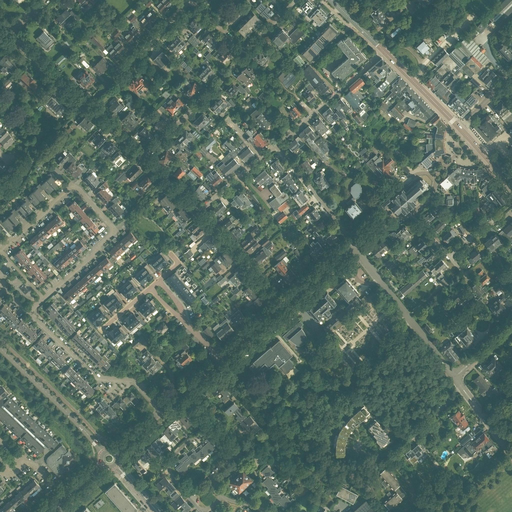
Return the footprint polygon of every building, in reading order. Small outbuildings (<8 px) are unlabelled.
[(78,0),(78,1),(80,3),(77,6),(84,13),(87,10),(84,7),(89,3),(91,6),(96,1),(94,0),(78,0)] [(306,0),(300,6),(301,6),(299,7),(303,11),(304,10),(306,11),(303,14),(304,16),(307,13),(314,6),(314,5),(313,5),(315,3),(311,0),(306,0)] [(511,0),(504,0),(488,17),(497,26),(511,10),(511,0)] [(163,13),(168,8),(161,1),(156,6),(163,13)] [(266,7),(262,2),(257,7),(260,11),(267,18),(271,14),(273,12),(271,10),(271,11),(267,7),(266,7)] [(249,4),(243,9),(247,13),(252,8),(249,4)] [(372,9),(370,11),(371,13),(374,17),(374,19),(375,21),(378,22),(380,24),(381,24),(386,19),(384,16),(385,15),(384,14),(386,12),(384,11),(385,10),(385,8),(383,6),(381,6),(376,10),(375,10),(374,10),(372,9)] [(315,21),(324,11),(320,8),(319,10),(318,9),(313,13),(311,11),(307,15),(309,17),(310,16),(315,21)] [(79,16),(73,9),(69,13),(67,10),(57,19),(60,23),(61,23),(63,26),(73,17),(74,16),(76,18),(79,16)] [(152,23),(156,20),(158,18),(151,11),(146,16),(152,23)] [(327,15),(324,11),(315,21),(319,25),(320,24),(322,26),(326,22),(324,20),(326,17),(325,16),(327,15)] [(134,20),(136,18),(130,12),(128,14),(134,20)] [(252,12),(244,20),(236,28),(246,38),(253,31),(252,31),(254,29),(255,28),(256,29),(263,22),(252,12)] [(132,23),(134,20),(128,14),(126,16),(128,18),(127,18),(132,23)] [(148,28),(152,23),(146,16),(141,21),(148,28)] [(199,23),(194,19),(189,24),(192,27),(189,29),(194,34),(200,27),(201,29),(204,27),(199,23)] [(481,34),(484,30),(483,29),(488,25),(484,21),(472,32),(468,36),(472,40),(476,36),(476,35),(479,32),(481,34)] [(402,24),(401,22),(400,22),(387,33),(386,33),(386,34),(391,40),(392,40),(405,29),(406,28),(407,27),(403,23),(402,24)] [(329,25),(326,28),(336,37),(340,33),(330,23),(329,24),(329,25)] [(507,23),(500,30),(502,32),(509,25),(507,23)] [(132,29),(130,32),(137,39),(142,34),(133,25),(131,28),(132,29)] [(118,36),(120,34),(114,27),(112,29),(118,36)] [(293,44),(304,33),(298,27),(289,36),(282,29),(281,31),(279,30),(276,33),(281,38),(286,43),(289,39),(293,44)] [(326,28),(322,32),(332,42),(336,37),(326,28)] [(116,38),(118,36),(112,29),(110,32),(116,38)] [(37,38),(44,46),(47,43),(50,46),(55,41),(50,36),(49,36),(45,31),(37,38)] [(132,44),(137,39),(130,32),(125,36),(132,44)] [(208,44),(215,37),(210,32),(206,37),(205,36),(201,41),(203,43),(205,41),(208,44)] [(322,32),(318,36),(327,46),(332,42),(322,32)] [(281,50),(283,47),(282,46),(286,43),(281,38),(276,33),(273,36),(274,38),(273,39),(279,46),(278,47),(281,50)] [(93,37),(90,35),(88,37),(90,40),(91,40),(96,45),(99,43),(93,37)] [(192,44),(196,40),(197,39),(193,35),(188,40),(192,44)] [(432,49),(430,47),(432,45),(430,42),(432,41),(426,35),(423,38),(423,39),(415,46),(415,47),(416,47),(417,49),(417,50),(419,52),(420,52),(422,54),(424,52),(426,54),(432,49)] [(182,40),(177,36),(173,41),(180,48),(182,49),(187,44),(183,40),(182,40)] [(327,46),(318,36),(314,41),(323,50),(327,46)] [(472,40),(468,36),(462,42),(473,55),(474,55),(483,64),(488,59),(479,49),(480,48),(472,40)] [(211,50),(215,46),(219,41),(215,37),(208,44),(211,47),(209,48),(211,50)] [(348,37),(343,41),(342,39),(337,43),(348,56),(348,57),(331,72),(335,76),(337,74),(341,79),(361,62),(362,63),(365,59),(365,58),(366,56),(362,53),(348,37)] [(509,61),(511,58),(511,57),(511,55),(511,54),(506,48),(507,47),(502,40),(501,42),(502,43),(500,45),(502,47),(498,50),(508,60),(509,61)] [(177,54),(179,52),(177,51),(180,48),(173,41),(168,45),(173,50),(177,54)] [(310,45),(319,54),(323,50),(314,41),(310,45)] [(121,54),(126,49),(119,42),(114,47),(121,54)] [(473,55),(462,42),(448,55),(457,64),(459,67),(457,69),(460,72),(462,73),(464,71),(470,77),(479,68),(483,64),(474,55),(473,55)] [(103,51),(105,49),(99,43),(96,45),(103,51)] [(116,59),(121,54),(114,47),(111,44),(107,49),(109,52),(116,59)] [(310,45),(305,49),(315,58),(319,54),(310,45)] [(315,58),(305,49),(301,53),(311,63),(315,58)] [(437,66),(449,54),(444,49),(432,61),(437,66)] [(166,56),(162,51),(157,55),(154,59),(160,66),(161,66),(162,68),(167,63),(167,64),(169,62),(170,62),(171,62),(170,61),(171,60),(169,59),(166,56)] [(232,55),(227,51),(223,55),(222,54),(221,55),(219,53),(215,57),(219,60),(220,58),(225,63),(232,55)] [(266,63),(273,54),(271,52),(265,58),(259,52),(257,54),(255,53),(252,56),(254,57),(262,65),(264,61),(266,63)] [(59,65),(69,55),(66,53),(56,62),(59,65)] [(298,54),(293,59),(300,67),(305,62),(298,54)] [(432,90),(433,89),(451,71),(450,71),(455,67),(457,64),(448,55),(431,72),(434,75),(425,84),(432,90)] [(11,63),(4,56),(0,60),(0,63),(3,66),(0,68),(0,70),(4,74),(7,70),(9,72),(10,70),(15,74),(13,75),(14,76),(19,69),(14,65),(15,65),(12,62),(11,63)] [(105,70),(110,65),(103,57),(97,63),(105,70)] [(89,66),(82,58),(79,60),(81,63),(81,62),(87,68),(89,66)] [(384,61),(382,59),(363,75),(367,79),(372,74),(376,79),(374,81),(376,83),(378,82),(384,76),(380,72),(383,69),(383,68),(387,63),(385,61),(384,61)] [(100,75),(105,70),(97,63),(92,68),(100,75)] [(210,77),(215,72),(210,68),(210,67),(206,63),(204,65),(206,67),(203,70),(210,77)] [(309,65),(308,64),(307,63),(300,69),(302,72),(301,72),(322,95),(329,88),(309,65)] [(387,76),(392,70),(393,69),(387,64),(387,63),(383,68),(383,69),(380,72),(384,76),(385,75),(387,76)] [(445,93),(449,89),(448,88),(454,82),(458,78),(456,76),(460,72),(457,69),(459,67),(457,64),(455,67),(450,71),(451,71),(433,89),(436,91),(434,93),(440,98),(443,95),(443,94),(445,93)] [(275,80),(285,89),(298,74),(289,66),(275,80)] [(248,69),(246,68),(242,70),(242,72),(250,80),(253,79),(255,74),(252,73),(250,69),(248,69)] [(498,77),(489,68),(488,69),(487,70),(484,73),(494,82),(495,80),(498,77)] [(188,79),(190,77),(192,75),(188,72),(189,71),(186,69),(183,71),(186,74),(185,76),(188,79)] [(210,77),(203,70),(200,73),(198,71),(196,73),(200,77),(201,77),(205,81),(210,77)] [(89,74),(86,71),(84,73),(81,76),(78,79),(81,82),(79,84),(84,88),(85,86),(86,87),(90,82),(91,83),(94,79),(89,74)] [(386,86),(397,75),(393,71),(385,79),(382,82),(386,86)] [(246,85),(248,84),(250,80),(242,72),(238,74),(237,77),(246,85)] [(484,79),(483,80),(489,87),(490,86),(493,83),(494,82),(484,73),(481,76),(484,79)] [(30,79),(24,74),(18,81),(23,86),(25,84),(28,87),(27,89),(32,94),(39,87),(34,83),(35,81),(31,77),(30,79)] [(142,78),(142,76),(141,75),(140,75),(138,76),(135,78),(136,78),(134,81),(132,79),(129,83),(137,92),(139,94),(143,90),(141,89),(144,86),(145,87),(150,83),(148,81),(146,82),(142,78)] [(392,92),(400,84),(400,83),(403,80),(400,76),(398,76),(395,79),(397,80),(392,85),(393,87),(390,90),(392,92)] [(349,87),(351,90),(354,94),(365,84),(360,78),(349,87)] [(0,88),(3,92),(6,90),(4,88),(11,82),(9,80),(0,87),(0,88)] [(397,95),(408,85),(403,80),(400,83),(400,84),(392,92),(385,99),(386,100),(384,102),(385,102),(385,103),(387,105),(389,103),(397,95)] [(192,85),(187,81),(185,83),(189,88),(194,93),(200,87),(195,82),(192,85)] [(379,97),(383,93),(381,91),(386,86),(382,82),(380,84),(375,89),(373,91),(379,97)] [(450,98),(453,94),(449,90),(455,84),(454,82),(448,88),(449,89),(445,93),(443,94),(443,95),(440,98),(445,104),(450,98)] [(189,98),(194,93),(189,88),(185,83),(183,86),(186,89),(184,91),(185,92),(184,93),(189,98)] [(238,88),(233,83),(226,90),(231,96),(236,90),(237,91),(238,91),(239,90),(243,94),(246,91),(240,85),(238,88)] [(314,88),(309,83),(306,86),(308,89),(306,91),(308,94),(305,97),(310,103),(316,98),(310,91),(314,88)] [(406,95),(412,89),(408,85),(397,95),(399,98),(404,93),(406,95)] [(166,99),(172,93),(168,89),(162,95),(166,99)] [(408,111),(412,107),(410,104),(408,102),(417,94),(412,89),(406,95),(407,96),(402,101),(403,102),(400,105),(404,109),(405,110),(408,111)] [(354,94),(351,90),(344,97),(354,109),(362,102),(366,98),(363,95),(360,97),(358,98),(354,94)] [(66,109),(56,99),(55,99),(57,97),(50,91),(45,96),(49,100),(44,105),(48,108),(50,106),(56,112),(57,113),(55,115),(58,118),(66,109)] [(455,109),(462,103),(459,100),(461,97),(457,92),(454,95),(456,96),(448,103),(449,103),(447,105),(450,107),(452,106),(455,109)] [(415,105),(421,99),(417,94),(408,102),(410,104),(412,107),(415,104),(415,105)] [(463,102),(455,110),(459,113),(462,117),(462,116),(463,117),(464,117),(466,116),(466,114),(465,114),(478,101),(471,94),(463,102)] [(227,103),(226,103),(220,96),(215,101),(216,102),(222,107),(224,109),(230,104),(233,107),(236,104),(230,99),(227,102),(228,102),(227,103)] [(255,107),(257,105),(255,103),(257,101),(251,96),(246,101),(248,103),(247,104),(250,106),(251,105),(251,106),(252,105),(255,107)] [(121,104),(115,98),(110,102),(112,105),(110,107),(115,112),(117,110),(119,111),(125,106),(124,105),(122,102),(121,104)] [(173,114),(177,110),(171,104),(172,103),(169,101),(168,99),(165,102),(169,105),(166,108),(173,114)] [(183,104),(178,99),(174,102),(171,99),(169,101),(172,103),(171,104),(177,110),(183,104)] [(341,99),(337,102),(344,109),(345,111),(347,113),(351,109),(350,107),(346,103),(345,104),(341,99)] [(413,114),(425,103),(421,99),(415,105),(415,104),(412,107),(408,111),(413,114)] [(400,105),(403,102),(402,101),(399,104),(398,102),(395,106),(397,109),(402,113),(405,110),(404,109),(400,105)] [(511,112),(511,113),(502,101),(493,109),(509,127),(511,123),(511,112)] [(217,112),(222,107),(216,102),(211,107),(217,112)] [(298,116),(302,112),(296,105),(297,105),(294,102),(291,104),(294,107),(288,112),(294,118),(298,115),(298,116)] [(336,111),(342,118),(344,120),(347,118),(346,116),(342,111),(344,109),(337,102),(334,105),(335,106),(333,107),(336,111)] [(362,102),(354,109),(356,111),(361,117),(366,112),(362,108),(365,105),(362,102)] [(384,112),(388,108),(388,107),(387,105),(385,103),(380,108),(384,112)] [(418,117),(429,106),(425,103),(413,114),(418,117)] [(425,120),(434,112),(429,106),(418,117),(425,120)] [(160,116),(163,113),(158,108),(153,113),(157,117),(159,115),(160,116)] [(261,113),(257,108),(250,114),(254,119),(263,129),(270,123),(261,113)] [(334,113),(330,108),(326,111),(333,119),(334,121),(339,117),(335,112),(334,113)] [(404,115),(402,113),(397,109),(393,113),(391,110),(389,112),(392,115),(394,114),(395,116),(396,115),(400,119),(404,115)] [(276,119),(278,117),(282,114),(278,110),(273,114),(276,119)] [(127,125),(134,118),(136,116),(132,113),(130,111),(126,115),(127,116),(122,120),(127,125)] [(331,123),(334,121),(333,119),(326,111),(323,114),(331,123)] [(145,122),(151,115),(148,112),(142,119),(145,122)] [(369,116),(366,112),(361,117),(364,120),(369,116)] [(198,118),(206,126),(214,119),(210,115),(207,118),(203,114),(198,118)] [(285,125),(289,122),(282,114),(278,117),(285,125)] [(360,125),(364,121),(357,114),(353,117),(360,125)] [(441,119),(437,114),(430,121),(434,125),(435,125),(441,119)] [(497,137),(501,135),(499,133),(502,130),(489,115),(478,125),(474,128),(487,143),(491,140),(495,136),(497,137)] [(88,120),(85,117),(79,124),(77,126),(80,128),(82,126),(87,131),(90,128),(91,129),(95,126),(93,124),(90,121),(89,120),(88,120)] [(159,132),(168,123),(162,117),(153,126),(159,132)] [(325,132),(329,129),(319,117),(315,120),(319,125),(321,127),(325,132)] [(137,121),(134,118),(127,125),(131,130),(136,125),(136,126),(140,122),(138,119),(137,121)] [(208,129),(206,126),(198,118),(193,123),(199,129),(198,129),(200,132),(204,128),(206,131),(208,129)] [(346,129),(349,126),(342,118),(339,121),(346,129)] [(410,128),(413,128),(416,122),(409,119),(406,125),(410,128)] [(445,135),(445,134),(446,131),(448,126),(441,119),(435,125),(436,126),(434,128),(433,132),(445,135)] [(321,135),(325,132),(321,127),(319,125),(315,120),(311,124),(321,135)] [(250,131),(247,128),(248,127),(246,124),(241,128),(244,131),(244,130),(249,135),(245,138),(248,142),(250,140),(254,136),(253,135),(256,133),(257,132),(253,128),(250,131)] [(309,126),(304,130),(311,138),(314,142),(324,154),(329,150),(327,147),(324,143),(325,143),(318,134),(315,137),(312,134),(314,132),(309,126)] [(6,132),(2,128),(0,130),(0,140),(1,142),(9,134),(7,131),(6,132)] [(151,139),(153,137),(145,128),(139,133),(146,140),(147,140),(150,138),(151,139)] [(103,134),(102,133),(101,135),(95,130),(89,137),(92,139),(92,140),(94,142),(99,146),(107,138),(106,137),(107,136),(104,133),(103,134)] [(198,138),(200,136),(195,130),(192,133),(198,138)] [(299,134),(300,135),(304,140),(306,139),(308,142),(315,150),(317,153),(317,152),(325,161),(328,158),(324,154),(314,142),(311,138),(304,130),(299,134)] [(186,131),(179,138),(188,147),(188,146),(191,149),(192,148),(187,142),(190,139),(191,141),(194,138),(192,137),(193,136),(190,132),(189,134),(186,131)] [(262,134),(260,132),(259,133),(259,134),(257,135),(255,136),(263,146),(268,142),(268,141),(268,140),(262,134)] [(6,149),(14,141),(11,137),(12,136),(9,134),(1,142),(3,144),(2,145),(6,149)] [(263,146),(255,136),(254,136),(250,140),(252,143),(254,146),(256,145),(259,149),(263,146)] [(297,156),(304,151),(301,147),(305,144),(298,136),(295,139),(295,138),(287,145),(293,152),(293,151),(297,156)] [(179,138),(174,142),(180,148),(183,146),(186,150),(187,150),(189,151),(191,149),(188,146),(188,147),(179,138)] [(207,149),(213,144),(209,140),(204,145),(207,149)] [(234,147),(227,140),(223,144),(230,151),(226,156),(226,157),(230,161),(230,162),(233,165),(236,168),(240,165),(239,163),(239,164),(234,158),(234,157),(238,154),(238,153),(241,151),(240,150),(236,145),(234,147)] [(117,147),(115,146),(115,145),(115,144),(113,142),(112,142),(108,147),(106,145),(101,150),(106,155),(107,154),(109,156),(111,154),(117,147)] [(238,153),(238,154),(245,162),(246,162),(248,160),(248,159),(247,158),(251,156),(254,154),(253,154),(253,153),(248,147),(244,142),(241,144),(243,147),(240,150),(241,151),(238,153)] [(435,150),(445,148),(444,143),(434,144),(431,144),(430,144),(426,144),(427,151),(432,150),(435,149),(435,150)] [(203,147),(199,150),(205,155),(208,152),(203,147)] [(432,152),(428,156),(434,162),(438,159),(446,152),(445,148),(435,150),(433,152),(432,152)] [(122,153),(120,150),(119,150),(118,151),(111,158),(109,160),(113,165),(115,162),(120,167),(127,160),(125,159),(121,154),(122,153)] [(169,162),(170,161),(171,160),(174,157),(167,150),(162,155),(169,162)] [(197,150),(193,154),(198,159),(202,155),(197,150)] [(180,156),(178,153),(178,152),(175,155),(183,163),(186,161),(188,159),(182,154),(180,156)] [(66,156),(63,153),(56,161),(62,166),(67,160),(69,162),(73,157),(73,156),(69,153),(66,156)] [(169,162),(162,155),(157,160),(163,165),(166,162),(167,164),(169,163),(169,162)] [(378,157),(376,155),(373,158),(367,164),(373,171),(375,174),(376,173),(376,174),(378,177),(379,176),(379,177),(381,179),(386,175),(387,177),(393,172),(391,170),(394,168),(391,165),(394,161),(389,156),(385,159),(381,155),(378,157)] [(434,162),(428,156),(426,157),(425,155),(423,157),(424,159),(420,162),(418,164),(421,168),(423,166),(426,169),(434,163),(434,162)] [(74,163),(77,160),(73,157),(69,162),(67,164),(69,166),(66,170),(71,174),(77,166),(74,163)] [(232,172),(236,168),(233,165),(230,162),(230,161),(226,157),(222,161),(232,172)] [(304,170),(311,165),(306,159),(300,164),(304,170)] [(273,161),(270,163),(271,164),(271,165),(274,168),(271,170),(272,172),(275,170),(279,168),(277,166),(280,163),(280,162),(279,161),(278,161),(277,160),(276,161),(275,160),(273,161)] [(318,160),(315,162),(311,165),(304,170),(307,174),(316,167),(314,166),(320,162),(318,160)] [(221,170),(222,169),(227,176),(232,172),(222,161),(217,165),(221,170)] [(92,170),(98,165),(95,163),(91,167),(91,169),(87,173),(89,176),(83,181),(86,184),(86,183),(88,185),(97,176),(92,170)] [(279,168),(275,170),(279,174),(285,170),(284,169),(284,168),(283,167),(281,164),(280,163),(277,166),(279,168)] [(406,166),(403,163),(401,166),(407,173),(412,168),(408,164),(406,166)] [(77,166),(71,174),(75,178),(79,174),(81,176),(87,169),(84,166),(83,168),(79,164),(77,166)] [(194,166),(192,165),(191,167),(192,168),(191,170),(199,178),(203,174),(194,166)] [(139,168),(137,166),(127,175),(125,173),(118,180),(120,182),(123,179),(125,181),(129,177),(132,181),(142,171),(141,170),(142,170),(140,168),(139,168)] [(187,170),(182,166),(180,167),(174,174),(179,179),(185,172),(187,170)] [(461,173),(462,168),(458,166),(450,172),(459,181),(461,179),(461,178),(461,175),(459,174),(460,173),(461,173)] [(495,178),(491,174),(484,166),(480,168),(476,169),(476,180),(476,181),(476,182),(477,182),(476,178),(482,177),(484,180),(487,184),(489,182),(490,183),(495,178)] [(471,169),(467,169),(462,168),(461,173),(460,173),(459,174),(461,175),(461,178),(464,178),(464,182),(471,182),(471,186),(477,185),(476,182),(476,181),(476,180),(476,169),(475,169),(471,169)] [(116,182),(125,172),(122,169),(113,179),(116,182)] [(220,182),(223,179),(215,169),(212,172),(214,174),(213,174),(215,176),(220,182)] [(264,170),(263,169),(260,172),(261,172),(259,174),(268,183),(269,185),(274,180),(272,178),(264,170)] [(192,179),(195,176),(190,170),(187,174),(192,179)] [(325,174),(322,170),(320,172),(317,174),(318,175),(313,178),(318,184),(325,178),(323,176),(325,174)] [(215,186),(220,182),(215,176),(213,174),(211,171),(206,175),(215,186)] [(53,189),(56,187),(58,185),(55,181),(57,179),(51,172),(48,175),(50,177),(46,181),(53,189)] [(459,183),(458,182),(459,181),(450,172),(446,176),(446,177),(453,184),(454,182),(456,185),(459,183)] [(268,183),(259,174),(258,175),(257,174),(254,177),(255,178),(261,184),(263,183),(265,185),(268,183)] [(282,179),(280,180),(282,182),(284,181),(285,183),(291,178),(291,177),(291,176),(290,175),(289,175),(288,174),(282,179)] [(100,182),(96,178),(98,176),(97,176),(88,185),(89,187),(91,190),(97,185),(99,187),(104,183),(105,182),(103,179),(100,182)] [(149,179),(147,177),(139,184),(136,181),(130,186),(133,189),(136,185),(139,188),(141,186),(144,189),(152,182),(151,181),(152,180),(150,178),(149,179)] [(450,189),(452,187),(451,185),(453,184),(446,177),(439,183),(442,187),(440,189),(443,192),(445,190),(448,187),(450,189)] [(290,185),(294,182),(291,178),(285,183),(288,186),(290,185)] [(327,181),(325,178),(318,184),(322,189),(326,186),(327,187),(330,184),(332,183),(329,179),(327,181)] [(422,181),(420,179),(417,182),(417,181),(417,182),(415,184),(414,184),(414,185),(412,187),(412,186),(411,186),(412,187),(409,189),(409,188),(408,189),(409,189),(407,191),(406,191),(407,191),(405,189),(404,190),(403,189),(401,190),(400,189),(398,191),(399,192),(397,194),(395,195),(394,194),(392,197),(393,197),(391,199),(390,200),(389,198),(381,205),(384,209),(385,209),(390,204),(391,205),(390,205),(392,207),(392,210),(394,212),(396,211),(398,214),(401,210),(402,211),(401,212),(402,213),(403,213),(404,214),(410,209),(410,208),(410,209),(416,204),(415,203),(416,202),(414,200),(416,198),(417,198),(416,197),(419,195),(419,196),(420,195),(419,195),(421,193),(422,193),(422,192),(424,190),(425,191),(425,190),(427,188),(426,186),(427,184),(423,180),(422,181)] [(53,189),(46,181),(42,184),(41,183),(38,185),(42,190),(45,188),(49,193),(53,189)] [(201,186),(200,185),(199,187),(193,193),(197,197),(205,188),(208,185),(204,182),(202,185),(201,186)] [(284,189),(285,191),(286,192),(290,189),(293,193),(299,188),(298,187),(298,186),(297,185),(296,185),(294,182),(290,185),(288,186),(284,189)] [(355,199),(356,199),(356,198),(357,198),(358,197),(359,196),(360,196),(360,195),(361,194),(361,193),(361,192),(361,191),(362,190),(361,189),(361,188),(361,187),(361,186),(360,185),(360,184),(359,184),(359,183),(358,182),(357,182),(353,185),(352,195),(354,196),(346,202),(349,206),(345,209),(351,216),(350,217),(353,220),(356,218),(355,216),(362,210),(364,208),(361,205),(359,206),(355,201),(354,200),(355,199)] [(101,190),(96,194),(100,199),(108,192),(105,189),(108,187),(104,183),(99,187),(101,190)] [(282,193),(275,184),(270,188),(277,197),(269,203),(275,210),(281,205),(280,204),(289,196),(286,192),(285,191),(282,193)] [(40,201),(45,196),(40,192),(42,190),(38,185),(36,187),(37,189),(33,193),(40,201)] [(207,192),(208,190),(211,188),(208,185),(205,188),(197,197),(201,201),(207,194),(208,193),(207,192)] [(497,187),(486,196),(491,203),(503,193),(501,191),(500,191),(497,187)] [(305,193),(303,191),(302,189),(301,189),(300,188),(299,189),(292,195),(295,198),(296,196),(299,194),(301,197),(304,195),(304,194),(305,193)] [(241,191),(237,195),(244,202),(243,203),(246,207),(250,204),(249,203),(250,202),(242,193),(241,191)] [(108,192),(100,199),(104,204),(106,202),(110,198),(112,200),(116,198),(115,198),(116,197),(114,195),(112,197),(108,192)] [(40,201),(33,193),(29,196),(27,195),(25,197),(26,198),(29,202),(31,200),(36,204),(40,201)] [(257,203),(261,200),(255,193),(251,196),(257,203)] [(503,193),(491,203),(496,209),(501,205),(508,200),(504,196),(505,196),(503,193)] [(164,207),(173,199),(168,194),(162,199),(159,196),(153,201),(156,204),(159,201),(164,207)] [(301,197),(299,194),(296,196),(297,198),(297,199),(297,200),(298,199),(302,204),(308,199),(309,198),(307,195),(305,196),(304,195),(301,197)] [(237,208),(243,203),(244,202),(237,195),(234,198),(231,200),(237,208)] [(117,197),(116,197),(115,198),(116,198),(112,200),(111,202),(113,204),(108,208),(113,213),(120,206),(117,202),(120,200),(117,197)] [(28,214),(33,210),(28,205),(30,203),(29,202),(26,198),(24,200),(25,202),(21,206),(28,214)] [(169,215),(171,214),(173,211),(172,209),(177,204),(173,199),(164,207),(168,212),(167,213),(169,215)] [(72,203),(70,201),(66,205),(68,207),(69,206),(72,210),(72,211),(78,205),(75,201),(72,203)] [(224,212),(228,209),(226,207),(221,201),(217,205),(222,211),(224,212)] [(281,212),(289,205),(285,201),(278,208),(281,212)] [(295,219),(309,208),(306,204),(297,210),(291,214),(295,219)] [(75,216),(86,206),(85,205),(81,208),(78,205),(72,211),(72,210),(71,212),(75,216)] [(218,214),(222,211),(217,205),(213,208),(218,214)] [(28,214),(21,206),(17,209),(15,208),(13,210),(17,215),(19,213),(24,218),(28,214)] [(80,219),(86,214),(84,211),(87,208),(86,206),(75,216),(79,220),(80,219)] [(124,211),(120,206),(113,213),(117,217),(118,216),(120,219),(123,216),(128,212),(126,209),(124,211)] [(475,217),(481,215),(478,206),(472,208),(475,217)] [(186,212),(182,208),(177,212),(175,210),(173,211),(171,214),(173,216),(173,215),(177,220),(186,212)] [(215,217),(218,214),(213,208),(210,211),(215,217)] [(314,221),(321,216),(315,208),(305,216),(311,223),(314,221)] [(15,226),(19,222),(15,217),(17,215),(13,210),(10,212),(12,214),(8,218),(15,226)] [(183,228),(187,224),(185,221),(190,217),(186,212),(177,220),(181,224),(180,225),(183,228)] [(280,223),(288,217),(284,212),(277,218),(280,223)] [(429,213),(428,212),(423,216),(424,218),(423,218),(428,223),(434,217),(436,215),(435,213),(432,215),(430,213),(429,213)] [(83,225),(90,218),(86,214),(80,219),(84,223),(82,224),(83,225)] [(60,227),(64,223),(63,222),(58,216),(53,220),(56,222),(59,226),(60,227)] [(223,225),(225,228),(234,220),(232,217),(229,219),(230,219),(223,225)] [(15,226),(8,218),(3,221),(2,219),(0,220),(0,222),(5,228),(7,226),(10,230),(15,226)] [(86,229),(94,223),(90,218),(83,225),(86,229)] [(234,220),(225,228),(228,231),(230,229),(231,230),(240,223),(236,219),(234,220)] [(445,226),(445,225),(447,223),(444,219),(434,228),(433,229),(436,232),(437,231),(438,232),(444,226),(445,227),(445,226)] [(49,223),(55,231),(60,227),(59,226),(56,222),(53,220),(49,223)] [(201,226),(196,221),(187,229),(192,234),(201,226)] [(511,221),(499,234),(508,245),(511,242),(507,238),(511,233),(511,221)] [(51,234),(55,231),(49,223),(45,227),(50,233),(51,234)] [(90,238),(93,235),(97,231),(95,229),(98,227),(94,223),(86,229),(90,233),(88,235),(90,238)] [(252,234),(259,228),(256,225),(249,231),(252,234)] [(201,226),(192,234),(196,239),(205,232),(201,226)] [(46,237),(50,233),(45,227),(40,231),(46,237)] [(240,230),(241,229),(239,227),(236,229),(235,228),(229,233),(232,237),(235,234),(236,235),(238,233),(238,232),(240,231),(241,230),(240,230)] [(407,230),(404,227),(401,229),(400,229),(399,229),(397,230),(397,231),(398,233),(397,234),(400,238),(402,237),(402,236),(405,239),(410,234),(407,230)] [(178,237),(185,230),(183,228),(176,234),(178,237)] [(242,229),(241,229),(240,230),(241,230),(240,231),(238,232),(238,233),(236,235),(235,234),(232,237),(235,240),(242,234),(244,232),(242,229)] [(448,242),(457,234),(452,229),(443,237),(445,239),(444,241),(446,243),(447,242),(448,242)] [(315,231),(313,233),(321,243),(326,239),(331,245),(338,238),(331,230),(324,235),(323,235),(322,234),(321,234),(320,234),(319,235),(315,231)] [(46,237),(40,231),(36,235),(43,242),(47,238),(46,237)] [(400,238),(397,234),(395,232),(393,231),(388,234),(393,239),(397,241),(399,239),(401,241),(402,240),(403,241),(405,239),(402,236),(402,237),(400,238)] [(133,243),(137,239),(131,232),(126,236),(132,242),(133,243)] [(245,248),(255,239),(250,234),(241,242),(245,248)] [(497,247),(502,242),(495,234),(490,239),(497,247)] [(34,241),(32,243),(36,247),(37,249),(40,247),(38,246),(43,242),(36,235),(32,239),(34,241)] [(128,246),(132,242),(126,236),(122,240),(128,246)] [(203,252),(206,249),(209,247),(217,241),(213,236),(206,242),(205,243),(204,243),(203,244),(200,247),(203,252)] [(119,242),(118,241),(116,238),(115,240),(124,251),(129,247),(128,246),(122,240),(119,242)] [(263,246),(270,241),(267,238),(260,243),(263,246)] [(82,251),(86,247),(84,245),(86,244),(82,239),(75,245),(76,245),(82,251)] [(250,253),(260,245),(255,239),(245,248),(250,253)] [(491,252),(497,247),(490,239),(484,243),(491,252)] [(120,255),(125,251),(124,251),(115,240),(113,241),(116,245),(114,247),(120,255)] [(387,251),(390,249),(383,240),(378,245),(384,252),(386,250),(387,251)] [(420,251),(427,245),(422,240),(416,246),(415,245),(411,249),(409,250),(409,251),(415,257),(419,254),(416,250),(418,249),(420,251)] [(209,247),(206,249),(208,251),(211,248),(214,251),(215,252),(217,250),(217,249),(221,245),(217,241),(209,247)] [(256,253),(257,254),(252,259),(257,265),(271,253),(268,249),(273,244),(270,241),(256,253)] [(308,241),(306,242),(309,246),(311,244),(313,247),(310,249),(308,251),(316,259),(317,259),(319,258),(319,256),(318,256),(320,254),(311,244),(310,244),(308,241)] [(313,241),(311,244),(320,254),(321,253),(322,254),(323,254),(325,252),(325,251),(320,245),(317,241),(315,243),(313,241)] [(77,255),(82,251),(76,245),(72,249),(77,255)] [(380,258),(381,256),(380,255),(384,252),(378,245),(372,249),(380,258)] [(401,254),(394,246),(392,248),(399,256),(401,254)] [(115,262),(117,260),(116,258),(120,255),(114,247),(109,251),(113,256),(111,258),(115,262)] [(72,249),(70,248),(66,251),(73,259),(77,255),(72,249)] [(19,262),(27,255),(21,249),(14,256),(19,262)] [(431,249),(418,261),(420,264),(426,258),(428,261),(429,260),(432,257),(433,259),(436,256),(435,255),(435,254),(435,253),(434,251),(433,252),(431,249)] [(484,254),(480,249),(478,251),(476,250),(470,255),(472,257),(469,260),(472,265),(478,260),(479,261),(483,258),(483,257),(486,255),(485,253),(484,254)] [(156,258),(164,267),(168,263),(167,261),(170,258),(163,250),(155,257),(156,258)] [(284,250),(275,258),(278,261),(287,253),(284,250)] [(69,263),(73,259),(66,251),(62,255),(69,263)] [(214,261),(215,262),(216,262),(217,263),(219,265),(222,262),(230,256),(226,252),(227,252),(226,252),(223,254),(223,253),(214,261)] [(498,264),(501,261),(495,254),(492,256),(498,264)] [(23,266),(29,261),(30,260),(27,255),(19,262),(23,266)] [(64,267),(69,263),(62,255),(62,256),(58,259),(64,267)] [(233,260),(230,256),(222,262),(226,267),(229,264),(229,263),(233,260)] [(109,260),(106,257),(102,261),(109,268),(113,265),(113,264),(115,262),(111,258),(109,260)] [(306,267),(309,265),(302,257),(300,259),(306,267)] [(160,270),(164,267),(156,258),(149,264),(155,271),(157,269),(158,270),(160,269),(160,270)] [(281,260),(274,266),(275,267),(276,269),(277,269),(279,271),(282,268),(282,267),(287,263),(283,258),(281,260)] [(60,270),(64,267),(58,259),(54,263),(60,270)] [(448,267),(446,265),(441,260),(434,266),(432,264),(429,267),(441,280),(440,281),(445,286),(450,282),(439,271),(442,268),(444,270),(448,267)] [(27,270),(33,265),(29,261),(23,266),(27,270)] [(104,272),(109,268),(102,261),(98,265),(103,271),(104,272)] [(204,269),(209,264),(206,261),(201,266),(204,269)] [(213,270),(219,265),(217,263),(216,262),(215,262),(210,266),(213,270)] [(31,275),(39,268),(35,263),(33,265),(27,270),(31,275)] [(282,268),(279,271),(280,273),(280,274),(282,275),(283,275),(287,272),(285,271),(289,267),(290,266),(287,263),(282,267),(282,268)] [(147,264),(140,270),(148,280),(153,276),(151,274),(154,272),(147,264)] [(99,275),(103,271),(98,265),(93,269),(99,275)] [(216,273),(221,268),(219,265),(213,270),(216,273)] [(240,268),(239,266),(235,270),(237,271),(234,274),(235,275),(230,279),(233,282),(235,281),(234,281),(244,272),(240,268)] [(283,276),(285,279),(284,280),(287,283),(296,275),(294,272),(295,271),(294,270),(292,271),(289,267),(285,271),(287,272),(283,275),(283,276)] [(35,279),(43,272),(39,268),(31,275),(35,279)] [(99,275),(93,269),(89,273),(95,280),(100,276),(99,275)] [(148,280),(140,270),(135,274),(136,275),(133,277),(139,285),(142,283),(143,284),(144,282),(145,283),(148,280)] [(486,274),(482,270),(478,274),(482,278),(479,280),(483,284),(485,282),(487,285),(490,282),(488,280),(490,278),(486,274)] [(167,279),(170,283),(179,275),(176,271),(167,279)] [(404,296),(427,276),(423,271),(400,291),(404,296)] [(39,283),(45,278),(46,276),(43,272),(35,279),(39,283)] [(233,282),(236,286),(241,282),(242,284),(245,281),(244,280),(248,277),(244,272),(234,281),(235,281),(233,282)] [(91,284),(95,280),(89,273),(85,276),(90,282),(91,284)] [(173,286),(182,279),(182,278),(179,275),(170,283),(173,286)] [(86,286),(90,282),(85,276),(81,280),(86,286)] [(455,285),(460,280),(457,277),(452,281),(455,285)] [(129,280),(124,284),(133,294),(136,291),(135,290),(137,289),(136,288),(138,286),(132,278),(130,280),(129,280)] [(346,278),(336,287),(338,289),(343,295),(351,304),(346,308),(343,311),(347,315),(367,298),(365,296),(361,300),(356,294),(358,292),(346,278)] [(176,290),(184,282),(185,282),(182,279),(173,286),(176,290)] [(83,291),(87,287),(86,286),(81,280),(76,284),(82,290),(83,291)] [(499,290),(503,287),(498,281),(492,287),(496,292),(499,290)] [(187,286),(184,282),(176,290),(179,293),(187,286)] [(479,286),(477,283),(472,287),(474,289),(472,290),(475,293),(476,292),(479,295),(484,291),(485,292),(487,290),(484,287),(482,289),(481,287),(482,287),(480,285),(479,286)] [(77,294),(82,290),(76,284),(72,288),(77,294)] [(133,294),(124,284),(119,288),(122,291),(120,293),(124,298),(126,296),(128,298),(133,294)] [(247,295),(255,289),(251,284),(244,291),(247,295)] [(190,290),(191,289),(188,285),(187,285),(187,286),(179,293),(182,297),(190,290)] [(75,300),(79,296),(77,294),(72,288),(68,292),(75,300)] [(251,300),(259,293),(255,289),(247,295),(251,300)] [(193,293),(192,293),(190,290),(182,297),(185,300),(193,293)] [(108,297),(109,298),(117,307),(122,303),(120,301),(123,299),(116,291),(108,297)] [(73,303),(75,302),(75,300),(68,292),(63,296),(69,302),(70,303),(71,302),(72,303),(73,303)] [(194,292),(192,293),(193,293),(185,300),(188,304),(197,296),(194,292)] [(208,296),(205,292),(199,297),(201,299),(205,305),(209,301),(207,298),(208,296)] [(336,303),(330,296),(327,292),(322,297),(323,298),(313,306),(312,305),(307,310),(317,320),(322,316),(321,315),(324,313),(326,315),(328,317),(330,317),(331,316),(332,316),(332,315),(331,315),(332,314),(332,313),(331,313),(330,312),(331,311),(329,309),(331,307),(332,307),(336,303)] [(468,299),(462,292),(459,294),(461,296),(459,298),(458,296),(454,299),(455,300),(453,301),(459,307),(461,305),(462,306),(469,300),(468,299)] [(503,300),(506,297),(502,293),(499,296),(500,297),(493,303),(492,302),(489,306),(493,311),(492,312),(496,315),(501,311),(502,312),(505,310),(504,308),(505,308),(500,302),(503,300)] [(257,311),(262,307),(260,304),(264,300),(260,296),(253,303),(251,304),(255,308),(257,311)] [(109,298),(102,304),(108,312),(111,309),(112,310),(113,309),(114,310),(117,307),(109,298)] [(150,311),(150,312),(152,313),(157,309),(153,305),(155,303),(152,300),(152,299),(150,301),(148,299),(143,303),(150,311)] [(48,315),(55,309),(57,307),(53,303),(45,310),(47,311),(46,312),(48,315)] [(146,315),(150,312),(150,311),(143,303),(140,306),(141,307),(139,308),(140,309),(138,311),(144,319),(147,316),(146,315)] [(239,310),(234,314),(242,323),(247,319),(239,311),(242,309),(238,304),(235,306),(239,310)] [(0,316),(1,317),(3,315),(8,309),(4,305),(0,309),(0,316)] [(94,312),(102,321),(105,318),(104,317),(106,316),(105,315),(103,312),(105,310),(101,305),(94,311),(94,312)] [(7,319),(13,313),(8,309),(3,315),(7,319)] [(53,318),(56,316),(59,313),(55,309),(48,315),(51,317),(52,317),(53,318)] [(97,325),(102,321),(94,312),(94,311),(93,310),(86,317),(93,325),(95,323),(97,325)] [(327,333),(347,315),(343,311),(323,328),(327,333)] [(10,324),(17,317),(13,313),(7,319),(6,320),(10,324)] [(63,317),(59,313),(56,316),(53,318),(55,320),(54,321),(56,323),(63,317)] [(131,314),(128,317),(136,327),(141,323),(141,322),(143,320),(139,315),(136,317),(133,313),(132,315),(131,314)] [(227,314),(224,316),(228,320),(230,318),(238,327),(242,323),(234,314),(230,318),(227,314)] [(61,327),(68,320),(64,316),(63,317),(56,323),(58,326),(59,325),(61,327)] [(15,327),(16,326),(21,321),(17,317),(10,324),(14,328),(15,327)] [(136,327),(128,317),(123,321),(125,323),(122,325),(129,333),(136,327)] [(19,331),(20,330),(26,324),(21,320),(21,321),(16,326),(15,327),(19,331)] [(63,332),(72,324),(68,320),(61,327),(62,328),(61,329),(63,332)] [(300,321),(283,336),(287,341),(289,338),(291,340),(293,342),(298,345),(299,345),(300,345),(301,345),(302,344),(303,344),(304,343),(305,342),(306,341),(306,339),(307,339),(307,338),(307,337),(306,336),(304,332),(303,329),(301,326),(303,324),(300,321)] [(225,325),(223,322),(219,325),(222,328),(228,335),(234,330),(228,323),(225,325)] [(168,327),(163,323),(160,325),(157,328),(158,329),(156,330),(158,332),(159,331),(162,334),(166,331),(165,330),(168,327)] [(23,335),(30,328),(26,324),(20,330),(19,331),(23,335)] [(68,335),(74,330),(76,329),(72,324),(63,332),(66,334),(67,334),(68,335)] [(222,340),(228,335),(222,328),(219,325),(218,324),(213,328),(216,332),(216,333),(222,340)] [(427,334),(431,331),(427,324),(423,328),(427,334)] [(118,327),(117,328),(116,327),(112,330),(121,340),(128,334),(121,326),(119,328),(118,327)] [(210,338),(214,335),(207,327),(203,330),(210,338)] [(27,339),(34,332),(30,328),(23,335),(27,339)] [(470,331),(467,328),(458,335),(455,338),(456,339),(456,340),(458,342),(460,344),(462,342),(461,341),(462,340),(467,347),(476,339),(473,335),(470,331)] [(116,344),(121,340),(112,330),(108,334),(109,336),(107,338),(111,343),(113,341),(116,344)] [(319,335),(316,338),(318,341),(326,334),(323,331),(319,335)] [(32,343),(33,342),(38,336),(34,332),(27,339),(32,343)] [(75,344),(82,337),(77,333),(72,339),(73,341),(75,344)] [(151,345),(153,343),(144,333),(142,335),(151,345)] [(141,335),(130,345),(134,348),(139,344),(140,345),(146,340),(141,335)] [(86,341),(82,337),(75,344),(78,346),(78,345),(80,347),(87,340),(86,341)] [(33,346),(37,350),(38,350),(39,348),(45,342),(40,338),(33,346)] [(83,352),(90,345),(91,344),(87,340),(80,347),(82,348),(81,349),(83,352)] [(293,355),(279,340),(271,347),(270,347),(253,362),(253,363),(249,366),(255,373),(257,371),(261,375),(275,363),(285,374),(295,365),(289,358),(293,355)] [(451,364),(461,355),(451,341),(440,349),(451,364)] [(43,352),(49,346),(45,342),(39,348),(38,350),(42,354),(43,352)] [(181,353),(182,354),(180,356),(178,354),(174,357),(176,359),(178,362),(176,364),(181,369),(185,366),(184,365),(186,363),(188,363),(189,362),(189,360),(191,358),(187,353),(190,351),(188,348),(189,347),(184,342),(179,346),(184,351),(181,353)] [(94,349),(90,345),(83,352),(86,354),(87,353),(88,355),(94,349)] [(47,356),(53,350),(49,346),(43,352),(47,356)] [(92,360),(98,353),(99,351),(95,347),(94,349),(88,355),(90,356),(89,357),(92,360)] [(51,360),(57,354),(53,350),(47,356),(46,357),(50,361),(51,360)] [(156,361),(151,356),(152,355),(147,350),(138,359),(143,364),(142,364),(144,366),(143,366),(145,369),(146,368),(147,370),(148,369),(153,374),(162,365),(157,360),(156,361)] [(97,363),(102,357),(98,353),(92,360),(94,362),(95,361),(97,363)] [(54,366),(56,364),(61,358),(57,354),(51,360),(50,361),(50,362),(54,366)] [(100,367),(106,361),(108,359),(104,355),(102,357),(97,363),(98,364),(97,365),(100,367)] [(62,370),(67,365),(65,363),(65,362),(61,358),(56,364),(62,370)] [(491,361),(489,363),(496,372),(502,367),(501,365),(494,358),(492,358),(491,359),(491,361)] [(105,371),(110,365),(106,361),(100,367),(102,370),(103,369),(105,371)] [(496,372),(489,363),(486,365),(485,365),(483,366),(483,368),(489,375),(491,377),(496,372)] [(67,365),(62,370),(64,372),(63,374),(67,378),(74,370),(70,366),(69,367),(67,365)] [(74,370),(67,378),(72,382),(78,374),(74,370)] [(78,374),(72,382),(76,385),(82,378),(78,374)] [(484,396),(491,389),(480,376),(474,380),(482,390),(480,392),(484,396)] [(80,389),(90,378),(89,377),(87,380),(85,381),(82,378),(76,385),(80,389)] [(91,386),(87,382),(80,389),(84,393),(91,386)] [(231,395),(220,382),(210,390),(215,395),(220,391),(223,396),(221,397),(224,400),(223,401),(226,404),(231,399),(228,397),(231,395)] [(88,397),(99,386),(97,385),(94,389),(91,386),(84,393),(88,397)] [(9,394),(2,386),(1,388),(0,386),(0,392),(3,397),(6,394),(7,396),(9,394)] [(497,396),(500,393),(495,387),(492,390),(497,396)] [(139,401),(131,392),(123,400),(127,404),(131,400),(134,405),(137,402),(139,404),(140,403),(139,401)] [(100,413),(109,405),(101,397),(96,400),(100,405),(96,409),(100,413)] [(11,399),(9,398),(2,405),(3,405),(5,407),(6,406),(8,408),(15,401),(12,398),(11,399)] [(127,404),(123,400),(121,398),(112,406),(116,410),(120,406),(124,410),(127,408),(128,409),(129,409),(130,408),(127,404)] [(234,403),(231,399),(226,404),(228,407),(225,410),(229,415),(234,411),(238,416),(236,417),(238,420),(245,415),(234,402),(234,403)] [(11,413),(18,406),(17,405),(18,404),(15,401),(8,408),(11,410),(9,412),(11,413)] [(116,414),(109,405),(100,413),(104,417),(108,414),(112,418),(116,414)] [(355,424),(359,422),(362,419),(369,426),(369,429),(376,437),(376,440),(384,448),(392,440),(390,438),(387,434),(388,433),(386,431),(388,429),(385,425),(383,427),(376,419),(375,420),(368,413),(370,412),(368,410),(369,409),(368,409),(367,409),(363,405),(358,410),(350,417),(346,422),(342,427),(339,432),(337,438),(336,444),(336,451),(336,456),(344,455),(345,454),(345,451),(345,448),(345,446),(345,441),(347,437),(349,432),(352,428),(355,424)] [(20,408),(18,406),(11,413),(13,415),(14,414),(17,416),(24,409),(21,406),(20,408)] [(195,416),(198,414),(192,407),(179,418),(180,418),(177,421),(181,426),(184,424),(188,427),(193,423),(188,418),(193,414),(195,416)] [(20,422),(27,414),(25,413),(27,412),(24,409),(17,416),(19,419),(18,420),(20,422)] [(461,413),(459,410),(449,418),(455,425),(457,424),(464,418),(464,417),(465,416),(462,412),(461,413)] [(436,424),(446,416),(444,413),(436,419),(433,421),(436,424)] [(10,416),(7,414),(0,421),(3,424),(4,422),(6,424),(13,417),(11,415),(10,416)] [(28,416),(27,414),(20,422),(22,423),(23,422),(26,425),(32,417),(29,415),(28,416)] [(247,418),(245,415),(238,420),(241,423),(240,424),(245,429),(250,425),(254,429),(251,431),(254,434),(261,428),(250,416),(247,418)] [(9,429),(16,422),(13,420),(15,418),(13,417),(6,424),(7,425),(6,426),(9,429)] [(29,430),(36,423),(34,421),(35,420),(32,417),(26,425),(28,427),(27,428),(29,430)] [(463,431),(469,426),(467,424),(468,423),(464,418),(457,424),(460,428),(461,428),(463,431)] [(181,426),(177,421),(176,420),(163,431),(166,433),(163,436),(167,441),(169,443),(171,441),(170,440),(171,439),(172,440),(177,436),(172,431),(177,427),(179,429),(182,426),(181,426)] [(18,424),(16,422),(9,429),(12,432),(13,431),(14,432),(21,425),(19,423),(18,424)] [(37,424),(36,423),(29,430),(31,432),(32,431),(34,433),(41,426),(38,423),(37,424)] [(24,430),(22,428),(23,427),(21,425),(14,432),(16,434),(15,435),(18,438),(25,430),(24,430)] [(37,438),(44,431),(43,430),(44,428),(41,426),(34,433),(37,435),(36,436),(37,438)] [(46,432),(44,431),(37,438),(39,440),(41,439),(43,441),(50,434),(47,431),(46,432)] [(213,446),(219,440),(212,431),(210,432),(212,435),(207,439),(213,446)] [(463,445),(475,434),(472,431),(460,442),(463,445)] [(29,435),(27,432),(20,439),(23,442),(24,441),(25,442),(32,435),(30,433),(29,435)] [(493,444),(484,433),(479,437),(485,444),(486,443),(489,447),(493,444)] [(46,447),(53,439),(52,438),(53,437),(50,434),(43,441),(45,444),(44,445),(46,447)] [(28,448),(35,441),(33,438),(34,437),(32,435),(25,442),(27,444),(26,445),(28,448)] [(167,441),(163,436),(160,439),(159,438),(146,448),(149,451),(154,457),(155,458),(159,453),(162,450),(158,446),(160,445),(161,447),(164,444),(167,447),(170,444),(169,443),(167,441)] [(470,456),(485,444),(479,437),(471,444),(469,441),(457,452),(459,454),(464,450),(465,451),(464,451),(467,455),(468,454),(470,456)] [(54,441),(53,439),(46,447),(48,448),(49,447),(52,450),(59,442),(56,440),(54,441)] [(213,446),(207,439),(205,440),(207,443),(203,447),(208,454),(208,453),(215,448),(213,446)] [(38,443),(35,441),(28,448),(31,451),(33,449),(34,451),(41,444),(39,442),(38,443)] [(37,456),(44,449),(42,447),(43,445),(41,444),(34,451),(35,452),(34,453),(37,456)] [(423,449),(418,444),(413,448),(412,447),(405,453),(409,457),(408,457),(408,458),(412,464),(413,463),(412,462),(422,453),(420,451),(423,449)] [(491,455),(498,449),(493,444),(489,447),(482,453),(484,455),(488,452),(491,455)] [(68,451),(62,445),(47,458),(48,459),(48,462),(48,463),(47,463),(59,477),(67,470),(67,471),(72,467),(74,467),(74,465),(78,461),(75,457),(75,455),(72,455),(69,450),(68,451)] [(208,454),(203,447),(201,445),(199,446),(201,449),(197,453),(196,453),(200,458),(202,460),(209,454),(208,453),(208,454)] [(194,463),(200,458),(196,453),(197,453),(193,448),(191,450),(193,452),(189,456),(188,456),(194,463)] [(154,457),(149,451),(146,454),(133,465),(141,474),(146,470),(142,465),(147,461),(148,463),(151,460),(151,459),(154,457)] [(194,463),(188,456),(189,456),(184,451),(183,453),(185,456),(180,460),(180,459),(188,469),(188,468),(186,466),(192,461),(194,463)] [(181,474),(188,469),(180,459),(178,461),(180,463),(175,468),(181,474)] [(272,471),(268,466),(262,472),(267,478),(270,477),(277,470),(275,468),(272,471)] [(386,468),(384,466),(378,471),(380,474),(379,474),(384,480),(381,483),(385,487),(388,485),(393,491),(394,490),(395,492),(392,495),(389,492),(387,494),(389,497),(383,502),(384,503),(380,507),(384,511),(385,511),(389,509),(390,510),(403,499),(401,498),(406,494),(399,486),(401,484),(387,467),(386,468)] [(256,475),(250,469),(247,471),(245,469),(228,484),(232,488),(234,486),(239,492),(252,480),(251,480),(256,475)] [(176,489),(165,476),(156,485),(160,490),(165,485),(169,490),(167,492),(169,495),(170,494),(172,497),(178,493),(175,490),(176,489)] [(274,481),(270,477),(267,478),(263,482),(269,488),(273,485),(278,481),(276,479),(274,481)] [(36,491),(41,487),(34,479),(30,483),(36,491)] [(32,494),(36,491),(30,483),(26,487),(31,493),(32,494)] [(120,491),(117,487),(115,483),(105,491),(106,491),(107,490),(113,498),(120,491)] [(353,503),(358,494),(346,488),(346,487),(342,484),(336,494),(353,503)] [(278,489),(273,485),(269,488),(267,490),(272,497),(277,492),(282,489),(280,487),(278,489)] [(27,497),(31,493),(26,487),(21,491),(27,497)] [(27,497),(21,491),(17,495),(22,501),(23,502),(28,498),(27,497)] [(122,493),(120,491),(113,498),(120,505),(128,498),(123,493),(122,493)] [(282,497),(277,492),(272,497),(271,498),(277,505),(280,502),(285,496),(284,495),(282,497)] [(180,496),(178,493),(172,497),(175,500),(171,504),(176,509),(180,504),(184,509),(182,511),(183,511),(186,511),(191,508),(181,496),(180,496)] [(18,504),(22,501),(17,495),(13,498),(18,504)] [(286,496),(285,496),(280,502),(285,508),(294,500),(293,498),(290,501),(286,496)] [(14,508),(18,504),(13,498),(8,502),(14,508)] [(134,506),(128,500),(129,499),(128,498),(120,505),(125,511),(133,511),(138,509),(137,508),(137,509),(134,506)] [(374,510),(367,503),(366,501),(353,511),(352,511),(351,510),(348,511),(377,511),(375,509),(374,510)] [(1,502),(0,503),(0,504),(1,506),(3,507),(0,509),(0,510),(1,511),(9,511),(10,511),(9,511),(4,506),(3,505),(1,502)] [(10,511),(14,508),(8,502),(4,506),(9,511),(10,511)]
